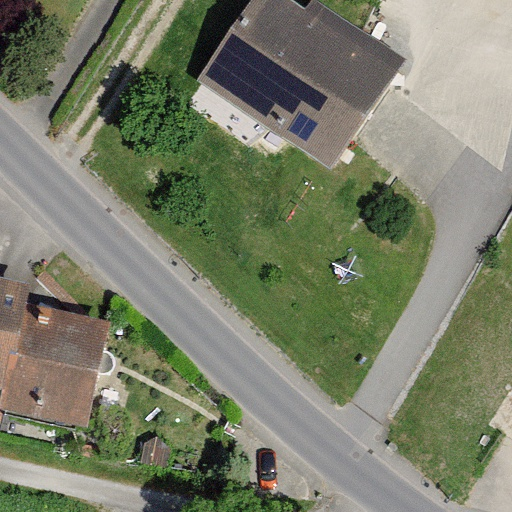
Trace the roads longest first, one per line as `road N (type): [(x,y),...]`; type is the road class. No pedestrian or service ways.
road 1 (tertiary): [(0,125),(280,405),(414,511)]
road 2 (residential): [(0,469),(249,511)]
